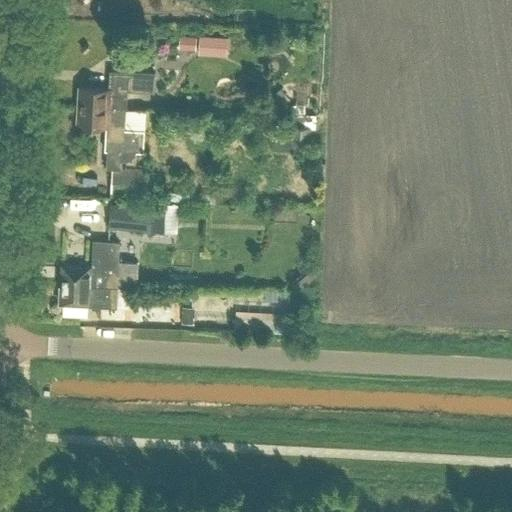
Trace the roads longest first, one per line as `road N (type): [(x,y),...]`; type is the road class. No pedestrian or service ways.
road 1 (unclassified): [(511,369),(0,344)]
road 2 (tertiary): [(0,342),(15,0)]
